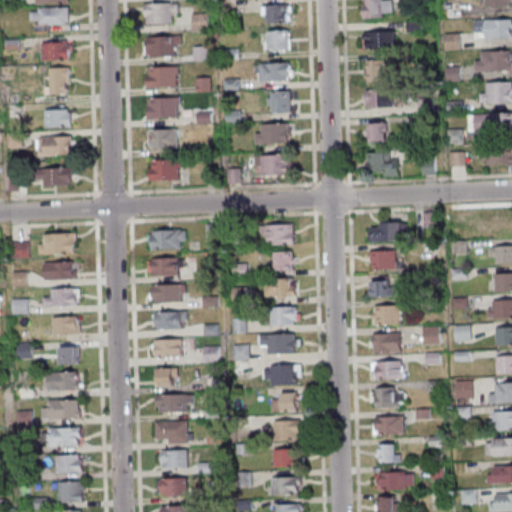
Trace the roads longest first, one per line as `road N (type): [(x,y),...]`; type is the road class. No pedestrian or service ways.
road 1 (residential): [(511,191),(0,213)]
road 2 (residential): [(120,511),(104,0)]
road 3 (residential): [(339,511),(323,0)]
